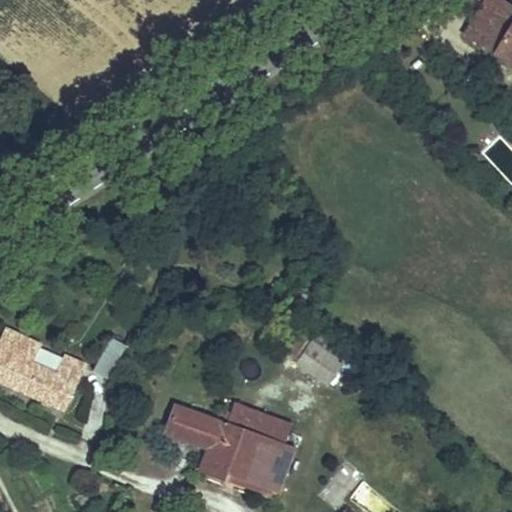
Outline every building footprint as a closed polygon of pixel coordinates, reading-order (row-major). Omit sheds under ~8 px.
[(492,0),(471,36),(511,61),(511,1),(509,0),(492,0)] [(322,378),(336,361),(305,335),(292,352),(322,378)] [(0,381),(59,407),(70,383),(35,367),(43,351),(8,336),(0,353),(0,381)] [(112,379),(124,343),(107,337),(95,373),(112,379)] [(232,476),(278,491),(286,467),(293,469),(299,451),(289,448),(297,425),(240,406),(234,423),(223,419),(220,426),(176,412),(167,438),(210,453),(202,475),(230,484),(232,476)] [(362,478),(346,499),(362,511),(399,511),(401,510),(362,478)]
